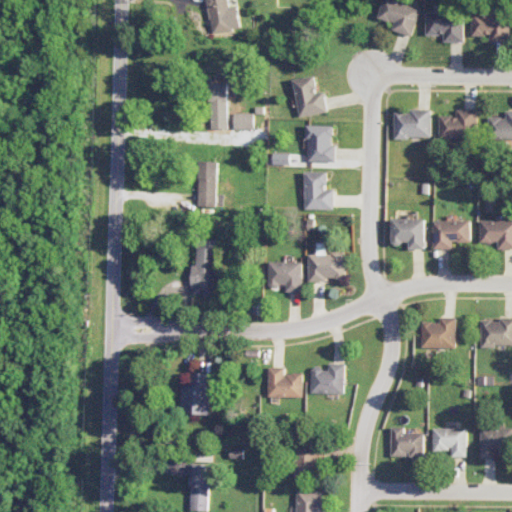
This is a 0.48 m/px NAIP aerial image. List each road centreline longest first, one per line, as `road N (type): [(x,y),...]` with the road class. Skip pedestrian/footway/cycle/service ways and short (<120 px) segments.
road 1 (residential): [(120,0),(106,511)]
road 2 (residential): [(370,76),(367,256),(392,353),(363,423),(360,511)]
road 3 (residential): [(111,332),(313,329),(435,281),(511,282)]
road 4 (residential): [(361,494),(511,496)]
road 5 (residential): [(511,77),(370,76)]
